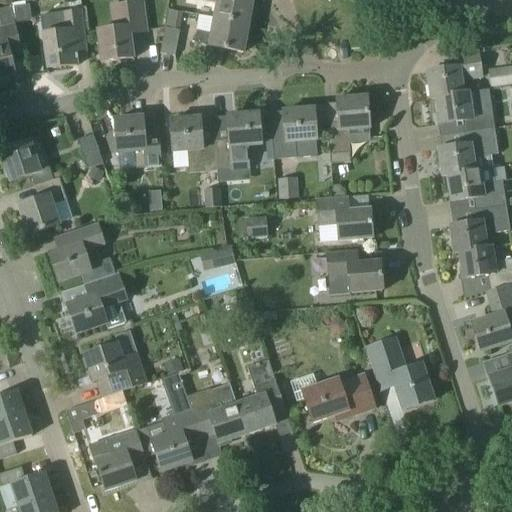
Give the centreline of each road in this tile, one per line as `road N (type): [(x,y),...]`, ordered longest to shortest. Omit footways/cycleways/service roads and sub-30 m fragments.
road 1 (residential): [(477,461),(408,213),(391,62)]
road 2 (residential): [(0,122),(273,76)]
road 3 (residential): [(75,511),(0,261)]
road 4 (residential): [(135,511),(286,481),(331,490)]
road 5 (residential): [(457,505),(331,490)]
road 6 (residential): [(273,76),(365,76),(391,62)]
